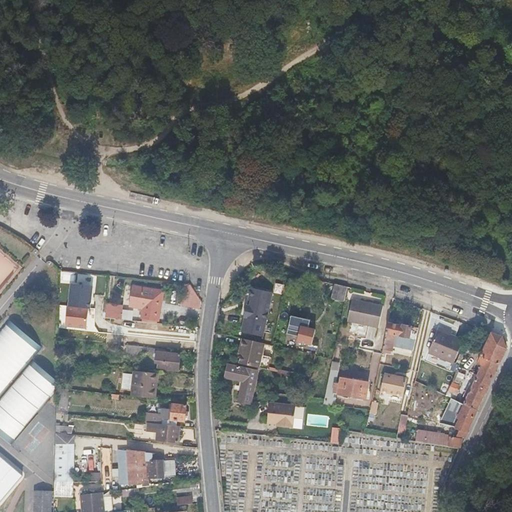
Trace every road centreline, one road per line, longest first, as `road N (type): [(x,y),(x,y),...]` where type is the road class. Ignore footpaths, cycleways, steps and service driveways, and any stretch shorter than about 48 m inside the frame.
road 1 (residential): [(213,511),(201,371),(225,232)]
road 2 (tertiary): [(225,232),(464,292)]
road 3 (tertiary): [(0,179),(225,232)]
road 4 (residential): [(449,511),(511,361)]
